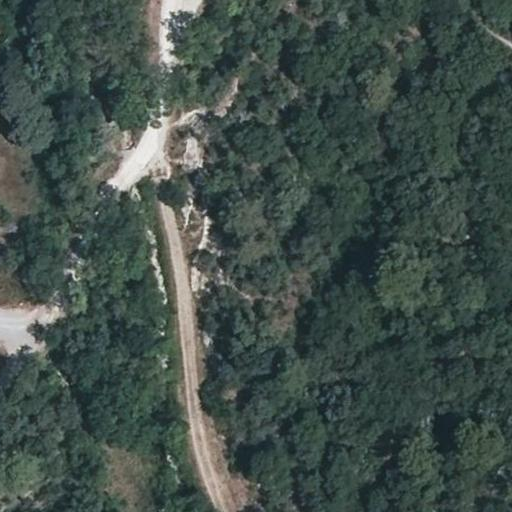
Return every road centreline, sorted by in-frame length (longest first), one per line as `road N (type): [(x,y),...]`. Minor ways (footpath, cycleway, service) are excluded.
road 1 (track): [(171,0),(158,128),(0,370)]
road 2 (track): [(222,511),(197,424),(157,174),(140,155)]
